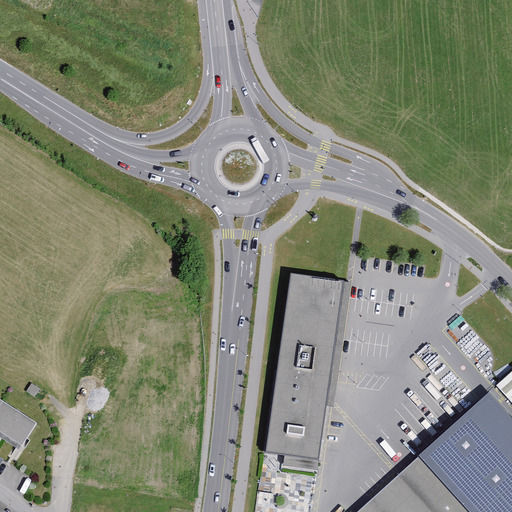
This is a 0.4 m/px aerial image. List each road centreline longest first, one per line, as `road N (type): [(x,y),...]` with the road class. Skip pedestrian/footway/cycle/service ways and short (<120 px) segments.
road 1 (primary): [(390,194),(367,163),(277,116),(221,14)]
road 2 (primary): [(219,0),(207,88),(190,121),(146,141),(79,129)]
road 3 (tertiary): [(236,277),(216,511)]
road 4 (unknown): [(70,424),(99,328),(117,325),(186,343)]
road 5 (unclassified): [(390,194),(456,232),(511,282)]
